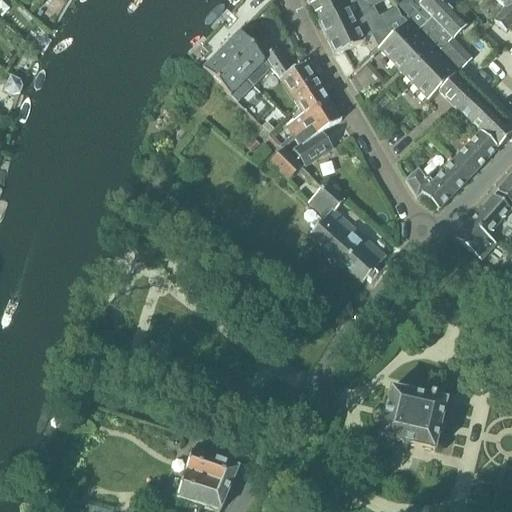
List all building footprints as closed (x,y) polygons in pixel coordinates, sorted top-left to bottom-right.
[(359,0),(315,0),(308,4),(317,22),(359,0)] [(399,22),(387,0),(360,0),(359,0),(317,22),(333,55),(338,57),(364,44),(371,58),(377,51),(378,52),(377,51),(370,39),(399,22)] [(452,0),(403,0),(399,4),(404,13),(404,14),(408,19),(407,21),(421,35),(424,32),(442,51),(452,41),(451,40),(465,27),(451,11),(457,5),(452,0)] [(511,0),(495,0),(494,2),(504,10),(496,20),(509,30),(511,25),(511,0)] [(430,49),(406,23),(377,51),(378,52),(401,76),(430,49)] [(255,88),(271,71),(240,37),(223,54),(255,88)] [(456,75),(430,49),(401,76),(427,103),(438,93),(459,113),(475,98),(454,77),(456,75)] [(305,119),(329,104),(304,65),(291,74),(276,50),(264,58),(302,117),(286,127),(291,133),(308,123),(305,119)] [(255,88),(223,54),(205,73),(237,105),(255,88)] [(19,82),(10,77),(4,93),(12,97),(20,95),(22,89),(19,82)] [(511,135),(511,134),(475,98),(459,113),(481,133),(498,150),(511,135)] [(341,122),(329,104),(305,119),(308,123),(309,124),(292,136),(299,147),(287,155),(292,160),(301,169),(302,168),(304,170),(332,151),(321,134),(341,122)] [(481,133),(459,155),(449,146),(443,152),(470,179),(498,150),(481,133)] [(287,155),(280,148),(283,151),(270,164),(288,182),(300,171),(309,179),(310,178),(301,169),(292,160),(287,155)] [(470,179),(443,152),(442,153),(452,163),(432,183),(429,179),(426,181),(418,171),(405,183),(416,201),(422,196),(438,212),(470,179)] [(511,175),(497,193),(511,205),(511,175)] [(324,191),(323,192),(307,206),(324,220),(308,238),(362,286),(385,259),(334,214),(344,203),(329,190),(324,191)] [(511,211),(511,205),(497,193),(469,224),(479,232),(496,247),(497,247),(488,239),(511,212),(511,211)] [(479,232),(469,224),(455,240),(470,254),(481,264),(496,247),(479,232)] [(378,441),(435,454),(447,404),(390,391),(378,441)] [(216,453),(205,449),(203,456),(192,452),(177,500),(215,511),(220,511),(238,469),(236,468),(229,465),(232,456),(216,451),(216,453)]
